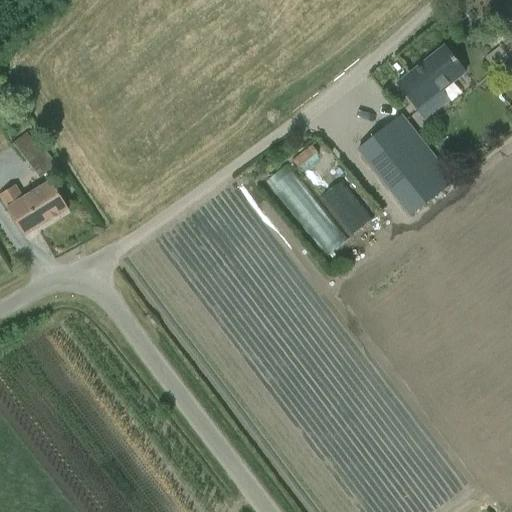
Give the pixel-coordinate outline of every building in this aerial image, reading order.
[(396,85),(409,101),(424,121),(442,107),(435,98),(465,74),(444,47),(396,85)] [(357,152),(370,167),(410,217),(453,183),(414,133),(401,117),(357,152)] [(295,162),(317,147),(306,132),(284,148),(295,162)] [(38,179),(51,169),(25,134),(12,146),(38,179)] [(464,153),(453,162),(462,172),(472,164),(464,153)] [(323,245),(342,228),(276,155),(257,172),(323,245)] [(345,225),(368,205),(335,168),(312,187),(345,225)] [(0,198),(6,209),(13,221),(24,238),(68,211),(58,194),(50,182),(22,200),(14,187),(0,196),(0,198)]
